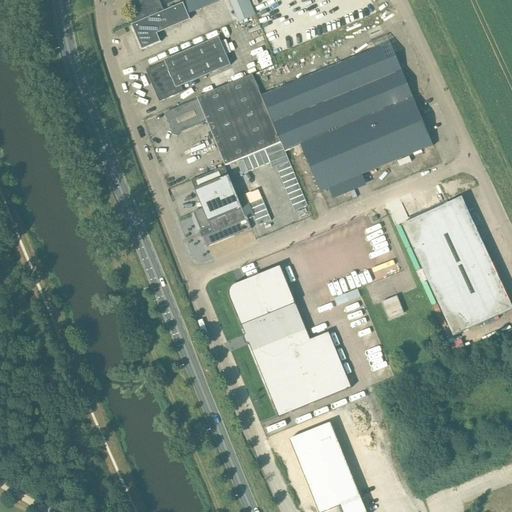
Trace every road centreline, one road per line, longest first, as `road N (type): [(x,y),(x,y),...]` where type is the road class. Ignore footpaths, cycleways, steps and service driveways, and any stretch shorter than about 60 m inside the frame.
road 1 (primary): [(252,511),(86,103),(61,0)]
road 2 (unclassified): [(191,280),(474,161)]
road 3 (unclassified): [(191,280),(111,64),(100,0)]
road 4 (unclassified): [(289,511),(191,280)]
road 5 (unclassified): [(474,161),(400,0)]
